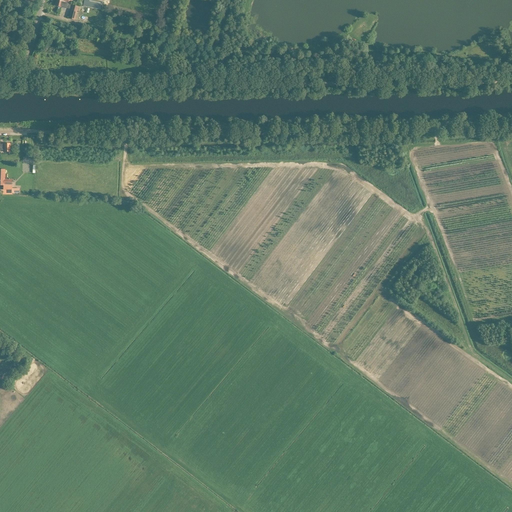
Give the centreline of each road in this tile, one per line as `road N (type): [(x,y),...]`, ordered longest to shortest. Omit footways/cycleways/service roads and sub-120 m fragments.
road 1 (track): [(511,116),(47,132)]
road 2 (track): [(0,87),(450,78)]
road 3 (track): [(511,378),(472,346),(400,131)]
